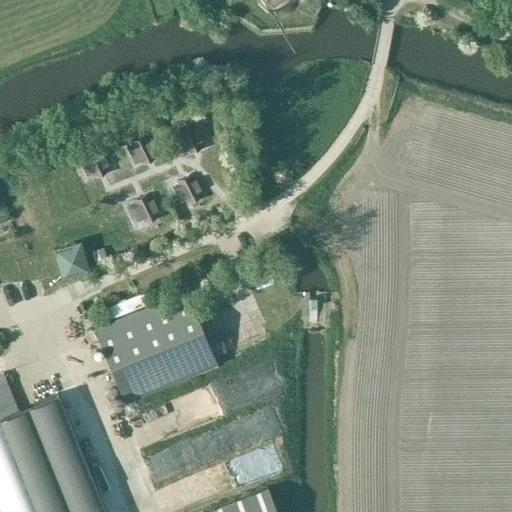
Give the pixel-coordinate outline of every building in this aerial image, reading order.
[(264,0),(265,1),(279,8),(281,7),(292,4),(294,3),(295,0),(264,0)] [(180,137),(177,138),(183,151),(186,149),(189,155),(204,147),(201,141),(204,140),(198,128),(195,129),(192,123),(177,131),(180,137)] [(146,134),(130,142),(133,148),(130,149),(136,161),(139,160),(142,166),(157,158),(154,152),(157,151),(151,139),(149,140),(146,134)] [(86,160),(83,161),(89,174),(91,173),(94,178),(95,178),(110,171),(107,166),(110,165),(105,152),(102,153),(99,147),(95,149),(83,154),(86,160)] [(191,173),(176,181),(179,187),(176,188),(182,200),(185,199),(188,204),(203,196),(200,191),(203,190),(196,177),(194,179),(191,173)] [(135,206),(132,207),(139,220),(141,218),(144,224),(160,216),(157,211),(160,209),(154,197),(151,198),(148,193),(133,200),(135,206)] [(44,246),(54,273),(75,265),(65,238),(44,246)] [(98,314),(134,300),(129,288),(93,302),(98,314)] [(94,327),(95,329),(125,402),(218,364),(188,289),(94,327)] [(236,294),(221,295),(222,313),(237,312),(236,294)] [(297,294),(297,324),(311,324),(311,294),(297,294)] [(262,371),(119,407),(126,436),(269,400),(262,371)] [(104,511),(57,394),(19,409),(4,374),(0,375),(0,511),(104,511)] [(208,428),(213,451),(261,439),(256,417),(208,428)] [(147,511),(149,511),(274,473),(265,445),(139,485),(147,511)] [(276,511),(268,487),(204,511),(276,511)]
